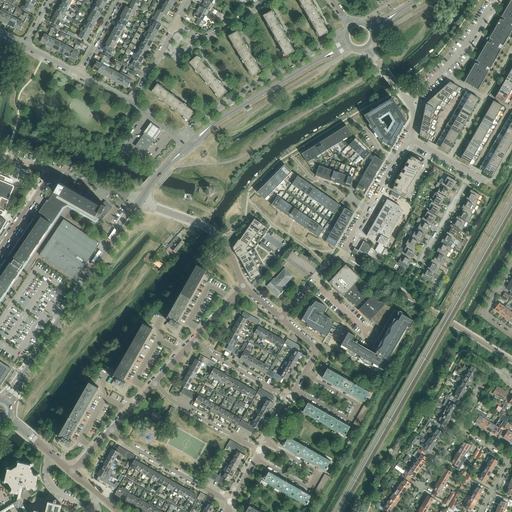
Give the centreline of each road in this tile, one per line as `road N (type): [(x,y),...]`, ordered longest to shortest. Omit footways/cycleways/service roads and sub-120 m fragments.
road 1 (tertiary): [(5,401),(140,200)]
road 2 (residential): [(314,281),(343,251),(407,137)]
road 3 (tertiary): [(188,145),(324,56)]
road 4 (residential): [(291,389),(347,421),(355,407),(300,371)]
road 5 (residential): [(254,459),(308,490),(318,472),(263,441)]
road 6 (residential): [(242,286),(219,237),(140,200)]
road 7 (residential): [(230,502),(110,429)]
road 8 (residential): [(495,0),(448,65),(408,101)]
road 9 (residential): [(259,450),(153,383)]
